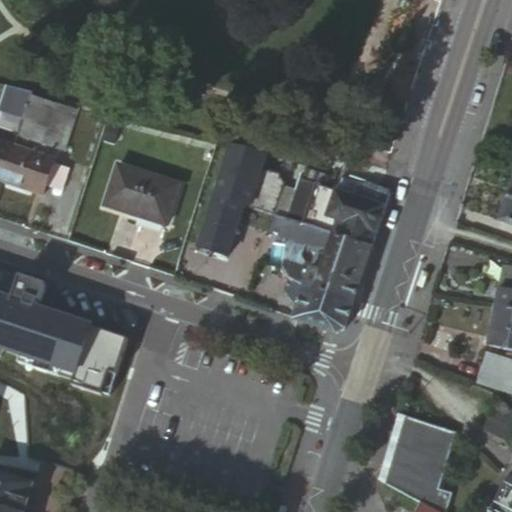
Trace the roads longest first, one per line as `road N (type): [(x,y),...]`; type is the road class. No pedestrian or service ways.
road 1 (residential): [(365,364),(0,243)]
road 2 (secondary): [(365,364),(486,0)]
road 3 (secondary): [(315,511),(365,364)]
